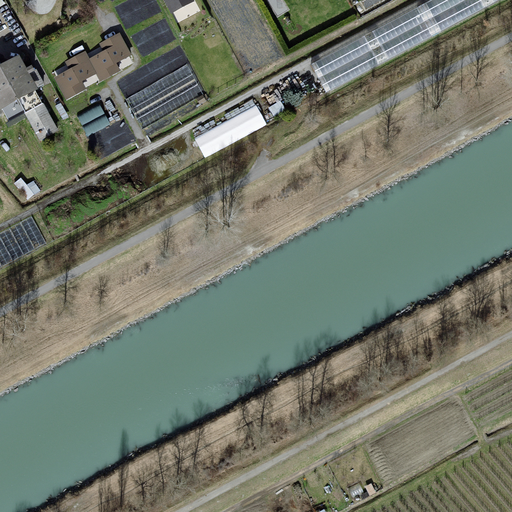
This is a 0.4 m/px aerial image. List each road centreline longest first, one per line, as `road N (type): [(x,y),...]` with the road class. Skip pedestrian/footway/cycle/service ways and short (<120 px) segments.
road 1 (track): [(184,511),(511,337)]
road 2 (track): [(511,371),(255,511)]
